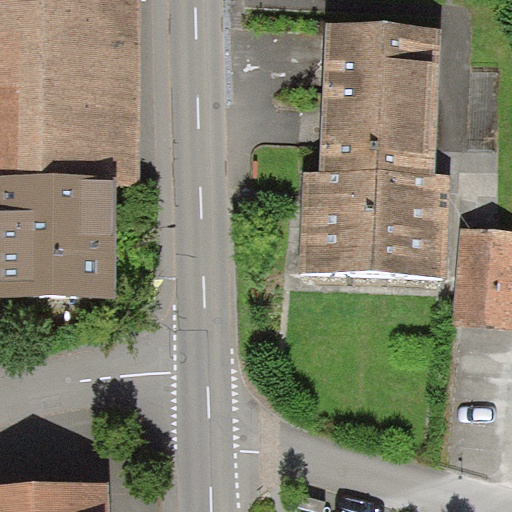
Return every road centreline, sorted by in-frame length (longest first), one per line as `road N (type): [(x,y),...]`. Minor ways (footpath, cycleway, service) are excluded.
road 1 (tertiary): [(194,0),(207,359)]
road 2 (residential): [(0,396),(207,359)]
road 3 (tertiary): [(207,359),(212,511)]
